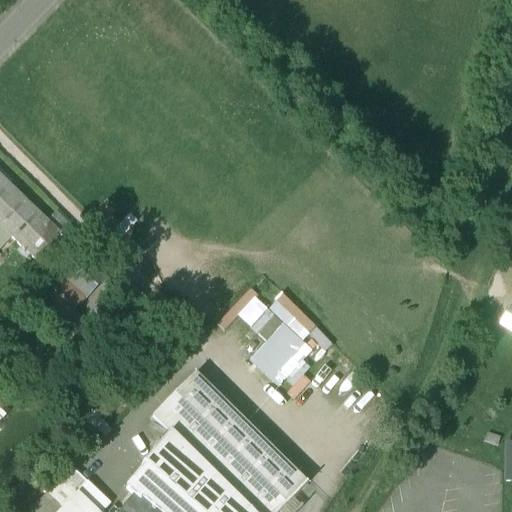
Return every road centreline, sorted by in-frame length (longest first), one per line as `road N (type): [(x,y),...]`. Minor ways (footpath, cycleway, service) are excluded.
road 1 (track): [(511,175),(452,345),(354,511)]
road 2 (track): [(183,330),(0,139)]
